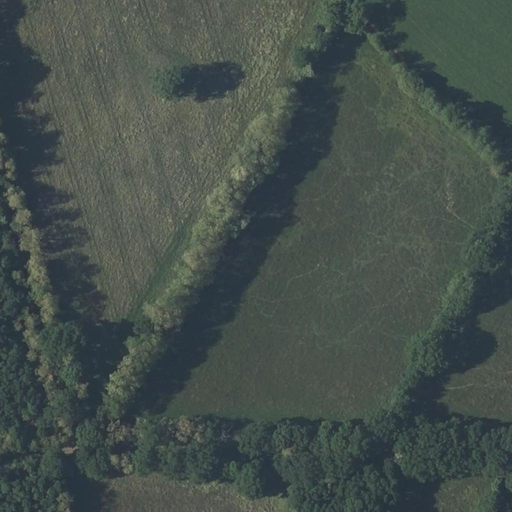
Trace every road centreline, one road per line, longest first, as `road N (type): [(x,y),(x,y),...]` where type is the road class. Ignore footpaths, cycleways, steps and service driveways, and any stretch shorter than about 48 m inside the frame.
road 1 (track): [(0,462),(129,445),(483,453),(511,466)]
road 2 (track): [(0,200),(79,448)]
